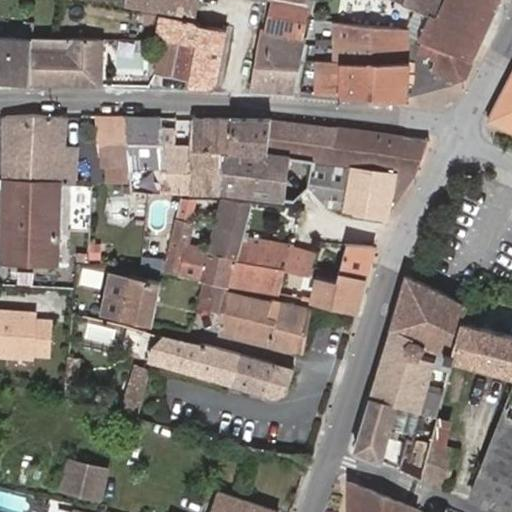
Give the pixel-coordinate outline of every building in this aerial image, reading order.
[(148,0),(148,7),(193,15),(195,0),(148,0)] [(261,30),(249,91),(295,94),(306,38),(301,37),(308,0),(271,0),(272,0),(267,30),(261,30)] [(395,0),(430,16),(420,38),(427,41),(432,43),(471,60),(499,0),(395,0)] [(155,17),(151,39),(192,46),(188,77),(187,88),(209,89),(217,82),(226,31),(202,27),(195,23),(155,17)] [(377,27),(334,24),(334,34),(374,41),(377,27)] [(318,72),(317,95),(344,96),(344,97),(406,98),(408,62),(404,62),(406,28),(377,27),(374,41),(334,34),(333,61),(324,60),(324,72),(318,72)] [(33,40),(0,37),(0,82),(30,85),(33,40)] [(33,40),(30,85),(100,86),(101,39),(33,37),(33,40)] [(192,46),(151,39),(147,59),(157,61),(155,71),(188,77),(192,46)] [(430,70),(457,81),(462,80),(471,60),(432,43),(427,41),(422,50),(427,52),(425,56),(435,60),(430,70)] [(511,130),(511,70),(487,121),(511,130)] [(6,116),(5,179),(58,181),(63,116),(6,116)] [(100,153),(125,151),(123,117),(97,117),(100,153)] [(163,190),(218,193),(223,151),(265,156),(270,119),(270,118),(191,118),(189,146),(188,162),(163,162),(161,146),(158,117),(123,117),(125,151),(127,169),(162,167),(163,190)] [(310,184),(308,187),(324,207),(339,209),(346,166),(331,165),(336,128),(270,119),(265,156),(313,162),(310,184)] [(394,172),(414,175),(416,172),(426,140),(398,136),(336,128),(331,165),(346,166),(351,167),(394,172)] [(189,146),(161,146),(163,162),(188,162),(189,146)] [(223,151),(218,193),(291,202),(308,187),(310,184),(313,162),(265,156),(223,151)] [(394,172),(351,167),(344,210),(386,218),(394,172)] [(57,263),(58,187),(58,181),(5,179),(3,262),(57,263)] [(206,249),(206,251),(234,257),(228,283),(278,293),(285,269),(313,274),(318,252),(291,247),(291,249),(240,240),(242,233),(251,202),(220,199),(206,249)] [(289,215),(299,217),(301,208),(291,206),(289,215)] [(177,214),(164,266),(180,269),(186,243),(192,219),(177,214)] [(291,249),(291,247),(292,242),(242,233),(240,240),(291,249)] [(206,249),(186,243),(180,269),(179,274),(198,279),(206,251),(206,249)] [(311,299),(357,308),(372,247),(346,244),(335,279),(317,275),(311,299)] [(206,251),(198,279),(202,279),(198,304),(215,308),(222,310),(226,292),(228,283),(234,257),(206,251)] [(129,278),(132,273),(107,268),(99,311),(113,314),(116,291),(104,289),(108,274),(129,278)] [(113,314),(150,321),(159,278),(132,273),(129,278),(108,274),(104,289),(116,291),(113,314)] [(424,346),(445,353),(467,302),(408,275),(391,328),(411,335),(406,350),(422,355),(424,346)] [(219,325),(218,332),(269,345),(268,301),(226,292),(222,310),(219,325)] [(268,301),(269,345),(299,352),(307,309),(268,301)] [(453,358),(511,373),(511,332),(469,322),(473,305),(467,302),(445,353),(446,353),(444,358),(453,359),(453,358)] [(31,310),(0,308),(0,351),(28,354),(28,350),(45,351),(47,319),(30,318),(31,310)] [(215,308),(212,324),(219,325),(222,310),(215,308)] [(443,390),(449,367),(450,364),(422,355),(406,350),(411,335),(391,328),(371,393),(437,412),(443,390)] [(155,344),(150,361),(155,362),(265,392),(275,361),(202,340),(200,344),(163,335),(155,344)] [(66,356),(65,382),(78,383),(79,356),(66,356)] [(121,411),(137,415),(143,393),(150,371),(134,367),(121,411)] [(437,412),(436,416),(462,423),(475,375),(449,367),(443,390),(437,412)] [(420,475),(429,440),(436,416),(437,412),(371,393),(355,447),(383,460),(390,434),(392,428),(406,432),(404,438),(397,466),(420,475)] [(511,511),(511,395),(471,496),(507,511),(511,511)] [(108,403),(106,411),(114,413),(116,405),(108,403)] [(390,434),(404,438),(406,432),(392,428),(390,434)] [(420,475),(445,485),(456,450),(429,440),(420,475)] [(99,497),(106,467),(67,459),(59,488),(99,497)] [(417,511),(418,510),(349,482),(348,511),(417,511)] [(274,511),(218,491),(210,511),(274,511)]
